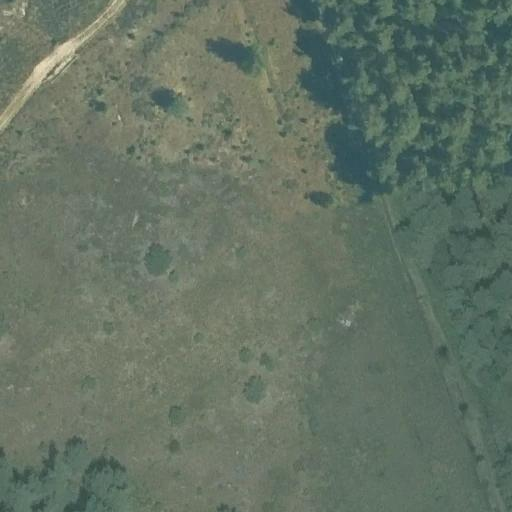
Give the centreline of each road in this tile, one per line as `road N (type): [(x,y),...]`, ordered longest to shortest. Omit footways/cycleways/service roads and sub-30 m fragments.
road 1 (track): [(499,511),(318,0)]
road 2 (track): [(0,125),(119,0)]
